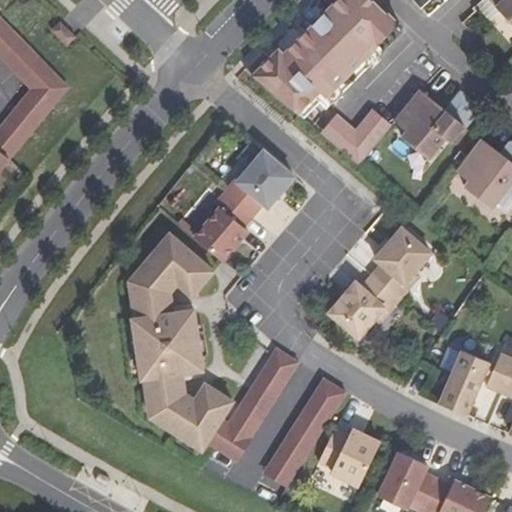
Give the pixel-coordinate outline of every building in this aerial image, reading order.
[(279,50),(253,76),(299,114),(314,97),(297,83),(301,78),(318,92),(332,104),(344,93),(325,74),(350,49),(369,68),(380,56),(357,33),(361,29),(384,52),(404,32),(371,0),(338,0),(284,54),(279,50)] [(415,0),(430,16),(446,0),(415,0)] [(511,0),(489,0),(511,24),(511,0)] [(0,50),(16,35),(0,18),(0,50)] [(56,35),(71,50),(80,41),(65,26),(56,35)] [(384,52),(361,29),(357,33),(380,56),(384,52)] [(0,55),(25,81),(43,63),(16,35),(0,50),(0,55)] [(325,74),(344,93),(369,68),(350,49),(325,74)] [(22,103),(42,119),(68,88),(43,63),(25,81),(33,89),(22,103)] [(314,97),(318,92),(301,78),(297,83),(314,97)] [(420,90),(395,122),(406,131),(402,137),(430,160),(447,139),(451,142),(479,110),(461,95),(447,112),(420,90)] [(0,128),(0,151),(9,159),(42,119),(22,103),(0,128)] [(356,131),(375,146),(392,125),(373,110),(356,131)] [(322,134),(340,150),(356,131),(338,115),(322,134)] [(356,131),(340,150),(359,165),(375,146),(356,131)] [(465,187),(495,209),(511,188),(511,154),(506,150),(503,155),(482,139),(457,172),(469,181),(465,187)] [(0,170),(9,159),(0,151),(0,170)] [(294,178),(264,152),(239,182),(237,179),(227,192),(254,216),(264,204),(268,208),(294,178)] [(254,216),(227,192),(216,204),(221,209),(195,238),(223,262),(249,231),(244,227),(254,216)] [(382,264),(372,277),(400,301),(420,277),(415,273),(432,253),(403,228),(376,259),(382,264)] [(208,444),(222,421),(233,402),(207,385),(193,407),(169,393),(167,376),(204,372),(195,310),(157,315),(155,301),(173,280),(193,297),(215,272),(170,234),(136,274),(141,280),(128,295),(132,319),(129,319),(138,381),(142,380),(145,406),(161,416),(157,423),(203,452),(208,444)] [(400,301),(372,277),(362,288),(356,283),(330,314),(359,339),(376,319),(380,323),(400,301)] [(299,362),(277,348),(228,425),(222,421),(208,444),(236,462),(299,362)] [(467,416),(490,363),(464,352),(441,404),(467,416)] [(502,394),(511,371),(511,361),(500,357),(487,387),(502,394)] [(511,371),(502,394),(511,398),(511,371)] [(347,393),(324,379),(265,471),(288,486),(347,393)] [(359,487),(381,443),(353,430),(349,436),(335,430),(319,463),(333,470),(332,473),(359,487)] [(421,511),(422,511),(439,480),(425,473),(428,466),(400,452),(378,496),(408,511),(410,506),(421,511)] [(483,511),(490,498),(455,481),(452,486),(439,480),(422,511),(483,511)]
